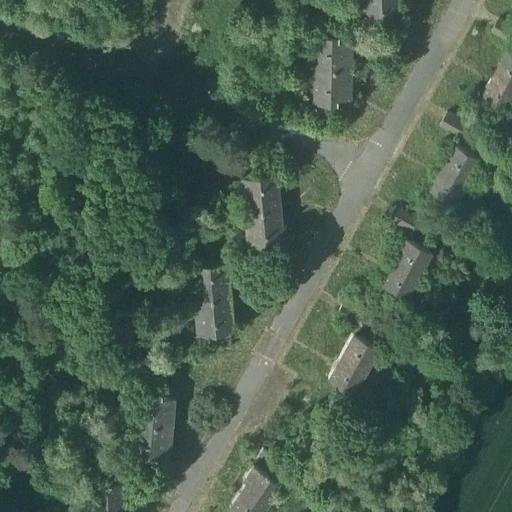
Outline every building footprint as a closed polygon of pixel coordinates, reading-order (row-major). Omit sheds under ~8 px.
[(131,0),(117,38),(138,46),(155,0),(131,0)] [(362,0),(363,18),(398,16),(397,0),(362,0)] [(511,23),(499,16),(492,29),(511,39),(511,42),(510,46),(511,47),(511,23)] [(336,32),(315,32),(314,66),(350,67),(350,38),(336,38),(336,32)] [(511,47),(510,46),(484,93),(509,106),(511,101),(511,47)] [(350,67),(314,66),(313,100),(335,101),(335,96),(349,96),(350,67)] [(474,125),(447,110),(441,122),(462,134),(458,140),(464,143),(474,125)] [(458,140),(432,186),(457,200),(483,154),(464,143),(458,140)] [(275,170),(241,173),(244,208),(273,205),(272,192),(277,192),(275,170)] [(273,205),(244,208),(247,243),(281,240),(279,219),(274,219),(273,205)] [(422,220),(394,205),(388,218),(409,229),(406,235),(412,239),(422,220)] [(406,235),(381,282),(405,295),(430,248),(412,239),(406,235)] [(225,259),(192,262),(194,296),(223,294),(222,280),(227,279),(225,259)] [(223,294),(194,296),(197,331),(231,328),(229,307),(225,308),(223,294)] [(369,316),(342,301),(336,314),(357,325),(354,331),(359,334),(369,316)] [(359,334),(354,331),(328,377),(353,391),(378,345),(359,334)] [(160,389),(138,387),(135,422),(170,425),(173,395),(159,394),(160,389)] [(283,404),(260,444),(279,455),(302,414),(283,404)] [(170,425),(135,422),(132,456),(153,458),(154,453),(168,454),(170,425)] [(253,463),(242,479),(247,481),(230,507),(237,511),(260,511),(281,482),(253,463)] [(123,479),(90,481),(91,511),(121,511),(121,497),(124,497),(123,479)]
